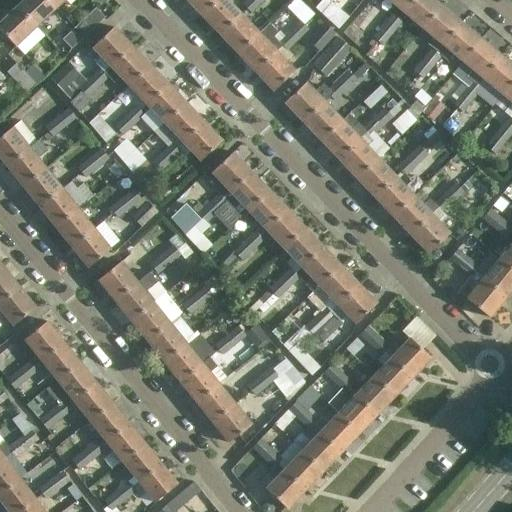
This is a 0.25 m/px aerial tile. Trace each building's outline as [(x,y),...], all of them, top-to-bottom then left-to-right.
[(22,0),(16,6),(35,27),(56,8),(48,0),(22,0)] [(218,0),(185,0),(202,17),(218,0)] [(226,0),(219,0),(202,17),(219,35),(241,15),(226,0)] [(260,0),(246,0),(242,4),(252,14),(263,3),(260,0)] [(387,0),(403,13),(413,0),(387,0)] [(423,29),(441,7),(433,0),(413,0),(403,13),(411,20),(423,29)] [(35,27),(16,6),(0,21),(0,30),(15,46),(35,27)] [(461,24),(441,7),(423,29),(432,38),(427,45),(436,54),(461,24)] [(75,28),(84,38),(105,18),(95,8),(75,28)] [(329,21),(328,22),(338,30),(348,18),(338,10),(329,21)] [(392,14),(382,26),(392,34),(401,24),(392,14)] [(219,35),(237,54),(258,34),(241,15),(219,35)] [(299,21),(288,31),(299,41),(309,30),(299,21)] [(323,23),(306,41),(319,53),(336,34),(323,23)] [(258,34),(237,54),(255,73),(283,46),(278,41),(274,37),(278,34),(269,24),(265,28),(258,34)] [(481,40),(461,24),(436,54),(440,57),(447,62),(453,55),(463,63),(481,40)] [(382,26),(372,37),(383,46),(392,34),(382,26)] [(99,68),(103,73),(131,47),(113,27),(92,47),(101,57),(94,63),(99,68)] [(84,38),(75,28),(62,40),(71,50),(84,38)] [(288,31),(278,41),(283,46),(288,51),(299,41),(288,31)] [(327,79),(343,60),(352,50),(338,38),(330,48),(329,47),(313,66),(327,79)] [(466,77),(472,82),(477,86),(501,57),(481,40),(463,63),(471,70),(466,77)] [(293,56),(288,51),(283,46),(255,73),(273,92),(295,72),(286,63),(293,56)] [(131,47),(103,73),(109,79),(113,83),(120,77),(128,85),(149,65),(131,47)] [(431,49),(422,59),(432,67),(440,57),(436,54),(431,49)] [(492,87),(503,96),(511,84),(511,65),(501,57),(477,86),(481,89),(487,95),(492,87)] [(422,59),(412,71),(422,79),(432,67),(422,59)] [(50,80),(62,92),(80,75),(68,62),(50,80)] [(36,85),(32,81),(25,73),(16,63),(6,72),(26,94),(36,85)] [(138,96),(131,103),(139,111),(146,104),(167,84),(149,65),(128,85),(138,96)] [(99,68),(88,79),(98,89),(109,79),(103,73),(99,68)] [(345,90),(356,80),(347,71),(337,81),(345,90)] [(88,99),(98,89),(88,79),(77,89),(88,99)] [(334,101),(345,90),(337,81),(328,89),(325,92),(330,97),(334,101)] [(477,86),(472,82),(462,94),(471,101),(481,89),(477,86)] [(146,104),(163,123),(184,103),(167,84),(146,104)] [(323,103),(330,97),(325,92),(328,89),(324,84),(314,93),(305,84),(284,104),(303,123),(323,103)] [(511,84),(503,96),(511,103),(505,110),(511,114),(511,115),(511,84)] [(462,113),(471,101),(462,94),(453,106),(462,113)] [(163,123),(181,142),(202,122),(184,103),(163,123)] [(323,103),(303,123),(321,142),(342,122),(323,103)] [(144,116),(139,111),(134,106),(124,116),(134,126),(144,116)] [(76,119),(69,109),(56,119),(64,129),(76,119)] [(392,118),(384,109),(373,118),(381,127),(392,118)] [(406,111),(391,126),(402,136),(416,121),(406,111)] [(511,115),(511,114),(500,128),(511,136),(511,134),(511,115)] [(124,116),(113,127),(123,137),(134,126),(124,116)] [(370,137),(381,127),(373,118),(362,129),(367,134),(370,137)] [(64,129),(56,119),(45,127),(53,138),(64,129)] [(0,138),(0,158),(7,167),(30,149),(37,141),(22,121),(0,138)] [(221,141),(202,122),(181,142),(182,142),(175,148),(184,158),(190,151),(199,161),(221,141)] [(342,122),(321,142),(338,161),(360,141),(367,134),(362,129),(357,124),(350,131),(342,122)] [(511,136),(500,128),(487,144),(492,148),(490,151),(495,155),(511,136)] [(370,137),(367,134),(360,141),(338,161),(356,180),(378,160),(368,149),(375,143),(370,137)] [(7,167),(23,187),(46,169),(37,158),(47,150),(39,140),(37,141),(30,149),(7,167)] [(169,164),(180,154),(175,148),(171,143),(159,153),(169,164)] [(417,166),(428,155),(419,146),(408,156),(417,166)] [(101,149),(89,159),(97,169),(109,159),(101,149)] [(158,174),(169,164),(159,154),(148,164),(158,174)] [(223,199),(250,173),(232,154),(211,174),(221,185),(214,190),(218,194),(223,199)] [(408,156),(397,166),(406,176),(417,166),(408,156)] [(77,168),(85,179),(97,169),(89,159),(77,168)] [(356,180),(374,198),(395,178),(378,160),(356,180)] [(23,187),(39,207),(62,189),(46,169),(23,187)] [(250,173),(223,199),(227,204),(241,218),(268,192),(250,173)] [(374,198),(392,217),(413,197),(395,178),(374,198)] [(452,204),(462,194),(458,189),(453,184),(443,195),(452,204)] [(39,207),(55,227),(78,209),(62,189),(39,207)] [(122,199),(131,209),(141,200),(137,194),(133,190),(122,199)] [(249,226),(253,230),(259,237),(265,231),(286,210),(268,192),(247,212),(255,220),(249,226)] [(227,204),(223,199),(218,194),(208,204),(216,213),(227,204)] [(443,195),(433,205),(437,210),(438,209),(443,213),(452,204),(443,195)] [(413,197),(392,217),(410,236),(437,210),(433,205),(428,199),(421,205),(413,197)] [(122,199),(110,209),(118,219),(131,209),(122,199)] [(150,203),(132,217),(140,227),(157,212),(150,203)] [(187,204),(171,219),(186,234),(201,219),(187,204)] [(206,223),(216,213),(208,204),(198,214),(206,223)] [(55,227),(72,248),(94,230),(78,209),(55,227)] [(443,213),(438,209),(437,210),(410,236),(429,255),(450,235),(439,224),(447,217),(443,213)] [(481,220),(494,230),(503,219),(490,209),(481,220)] [(265,231),(282,250),(304,229),(286,210),(265,231)] [(511,230),(511,226),(503,219),(494,230),(505,239),(511,230)] [(94,230),(72,248),(88,268),(111,250),(101,238),(107,232),(101,224),(94,230)] [(304,229),(282,250),(290,258),(291,259),(286,263),(291,269),(295,273),(300,268),(322,248),(304,229)] [(263,241),(259,237),(253,230),(242,241),(253,251),(263,241)] [(253,251),(242,241),(232,252),(242,262),(253,251)] [(511,243),(499,259),(511,269),(511,243)] [(181,257),(174,248),(163,256),(170,266),(181,257)] [(295,273),(295,274),(300,279),(304,284),(310,278),(318,287),(340,267),(322,248),(300,268),(295,273)] [(461,270),(469,259),(457,250),(449,260),(461,270)] [(158,274),(170,266),(163,256),(151,265),(158,274)] [(461,270),(471,278),(473,279),(477,274),(481,269),(469,259),(461,270)] [(511,269),(499,259),(483,279),(505,297),(511,288),(511,269)] [(98,280),(115,301),(138,283),(121,262),(98,280)] [(3,267),(0,269),(0,302),(19,287),(3,267)] [(357,285),(340,267),(318,287),(320,289),(312,297),(328,313),(357,285)] [(300,279),(295,274),(290,270),(280,279),(289,289),(300,279)] [(115,301),(131,321),(154,303),(145,292),(157,283),(150,273),(138,283),(115,301)] [(488,318),(505,297),(483,279),(477,274),(473,279),(471,278),(458,293),(466,299),(488,318)] [(278,299),(289,289),(280,279),(269,289),(278,299)] [(376,305),(357,285),(328,313),(332,318),(334,316),(340,322),(346,316),(354,325),(376,305)] [(214,295),(206,286),(195,295),(203,305),(214,295)] [(19,287),(0,302),(0,318),(3,316),(12,327),(36,308),(19,287)] [(195,295),(182,306),(191,315),(203,305),(195,295)] [(131,321),(147,342),(170,323),(154,303),(131,321)] [(323,327),(332,318),(328,313),(323,309),(313,318),(323,327)] [(421,349),(434,334),(415,316),(401,330),(421,349)] [(314,336),(323,327),(313,318),(304,327),(314,336)] [(24,341),(40,362),(63,343),(47,322),(24,341)] [(147,342),(163,362),(186,343),(170,323),(147,342)] [(237,326),(226,335),(235,346),(246,336),(237,326)] [(273,334),(279,341),(285,335),(278,327),(272,332),(273,334)] [(360,337),(370,346),(379,337),(368,328),(360,337)] [(223,356),(235,346),(226,335),(214,345),(223,356)] [(370,346),(380,357),(385,352),(390,348),(379,337),(370,346)] [(390,348),(385,352),(412,378),(431,359),(409,338),(399,349),(394,344),(390,348)] [(40,362),(57,382),(80,363),(63,343),(40,362)] [(163,362),(179,382),(202,364),(202,363),(186,343),(163,362)] [(385,352),(380,357),(377,361),(382,366),(373,376),(394,397),(412,378),(385,352)] [(320,369),(306,353),(296,362),(310,378),(320,369)] [(179,382),(195,402),(218,384),(210,373),(217,367),(209,357),(202,363),(202,364),(179,382)] [(39,372),(34,366),(30,361),(18,370),(27,381),(39,372)] [(57,382),(73,402),(96,383),(80,363),(57,382)] [(323,373),(334,384),(344,375),(332,365),(323,373)] [(278,378),(270,369),(259,378),(267,388),(278,378)] [(18,370),(6,380),(15,391),(27,381),(18,370)] [(334,384),(344,394),(354,385),(344,375),(334,384)] [(355,395),(376,416),(394,397),(373,376),(355,395)] [(255,397),(267,388),(259,378),(247,387),(255,397)] [(73,402),(89,422),(112,404),(96,383),(73,402)] [(195,402),(211,422),(234,404),(218,384),(195,402)] [(0,388),(0,404),(8,398),(0,388)] [(350,389),(344,394),(341,398),(347,404),(337,414),(359,434),(376,416),(355,395),(350,389)] [(62,402),(50,411),(59,421),(70,411),(62,402)] [(288,411),(299,422),(309,413),(297,402),(288,411)] [(89,422),(105,442),(128,424),(112,404),(89,422)] [(228,443),(251,425),(234,404),(211,422),(228,443)] [(47,431),(59,421),(50,411),(39,421),(47,431)] [(309,432),(318,423),(309,413),(299,422),(309,432)] [(322,418),(318,423),(314,427),(319,432),(341,453),(359,434),(337,414),(328,423),(322,418)] [(105,442),(102,445),(118,465),(121,462),(144,444),(128,424),(105,442)] [(30,430),(20,439),(28,450),(39,442),(30,430)] [(302,450),(301,451),(323,472),(341,453),(319,432),(302,450)] [(20,439),(9,447),(12,452),(17,459),(28,450),(20,439)] [(264,458),(273,450),(262,440),(253,448),(264,458)] [(0,461),(12,452),(9,447),(4,441),(0,444),(0,461)] [(92,461),(103,451),(95,441),(83,451),(92,461)] [(278,465),(283,470),(305,490),(323,472),(301,451),(302,450),(293,442),(279,457),(283,460),(278,465)] [(127,482),(131,488),(160,464),(144,444),(121,462),(133,477),(127,482)] [(264,458),(274,469),(278,465),(283,460),(279,457),(273,450),(264,458)] [(92,461),(83,451),(71,461),(79,471),(92,461)] [(0,461),(0,493),(20,479),(5,458),(0,461)] [(160,464),(131,488),(139,497),(145,492),(154,503),(177,485),(160,464)] [(287,510),(305,490),(283,470),(265,489),(287,510)] [(61,471),(50,480),(58,490),(69,482),(61,471)] [(0,493),(0,501),(8,511),(18,511),(36,499),(20,479),(0,493)] [(45,499),(58,490),(50,480),(38,489),(45,499)] [(123,501),(135,492),(131,488),(127,482),(115,491),(123,501)] [(123,501),(115,491),(103,501),(111,511),(123,501)] [(18,511),(45,511),(36,499),(18,511)]
